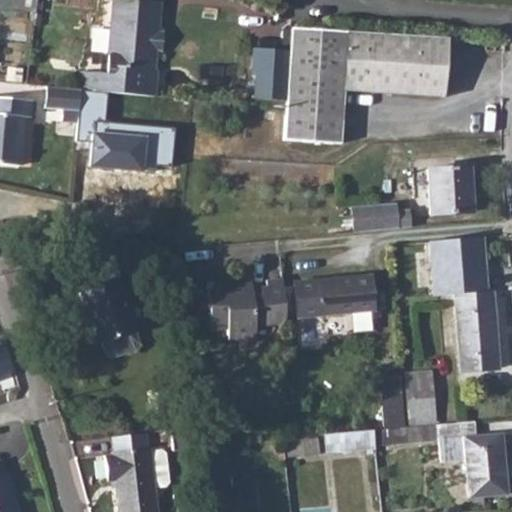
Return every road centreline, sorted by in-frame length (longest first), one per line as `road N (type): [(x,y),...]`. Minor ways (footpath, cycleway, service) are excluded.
road 1 (unknown): [(511,241),(246,256)]
road 2 (residential): [(511,20),(315,3)]
